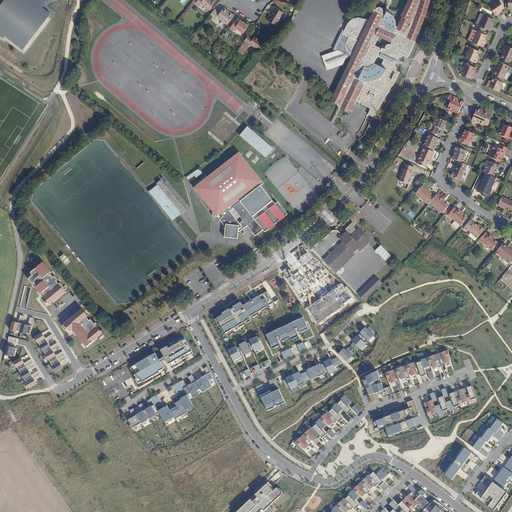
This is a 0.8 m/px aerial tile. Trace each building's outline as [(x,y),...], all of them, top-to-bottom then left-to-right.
[(3,0),(0,5),(0,35),(3,38),(5,36),(23,50),(51,14),(42,7),(47,1),(45,0),(3,0)] [(216,2),(213,0),(198,0),(196,3),(199,5),(201,3),(209,10),(216,2)] [(386,0),(389,1),(389,0),(408,0),(401,15),(403,16),(397,28),(395,23),(393,16),(391,13),(387,11),(385,14),(383,13),(383,11),(383,9),(383,8),(381,7),(380,7),(378,7),(376,8),(376,9),(375,9),(368,21),(368,20),(365,18),(363,18),(361,17),(358,17),(356,17),(353,18),(352,19),(350,20),(348,23),(343,34),(349,37),(349,38),(353,41),(354,39),(359,41),(352,56),(348,65),(331,99),(332,100),(340,104),(339,106),(341,107),(341,108),(349,112),(350,112),(355,100),(362,103),(362,104),(371,108),(368,114),(373,117),(377,109),(378,109),(380,105),(381,105),(384,98),(385,99),(387,94),(388,94),(392,86),(393,86),(399,73),(400,72),(396,70),(397,69),(396,67),(394,65),(399,57),(400,57),(402,57),(403,55),(407,57),(409,56),(411,51),(420,32),(423,22),(430,0),(386,0)] [(389,0),(389,1),(383,13),(385,14),(387,11),(392,0),(389,0)] [(489,6),(495,14),(496,15),(499,13),(498,12),(501,10),(504,8),(498,0),(495,0),(488,5),(489,6)] [(220,12),(215,9),(208,17),(214,21),(217,17),(227,24),(234,15),(224,8),(220,12)] [(284,13),(275,8),(267,20),(276,25),(284,13)] [(493,19),(493,18),(484,15),(479,26),(489,30),(490,31),(492,27),(491,27),(494,19),(493,19)] [(234,21),(230,28),(234,30),(235,28),(243,33),(249,25),(240,20),(238,23),(234,21)] [(485,40),(487,36),(477,32),(472,42),(482,46),(483,47),(485,43),(484,43),(485,40)] [(249,34),(244,41),(250,44),(251,43),(261,50),(266,41),(263,39),(259,37),(255,35),(254,37),(249,34)] [(339,50),(352,56),(359,41),(354,39),(353,41),(349,38),(349,37),(343,34),(336,49),(339,50)] [(238,50),(243,54),(249,45),(243,41),(238,50)] [(501,59),(510,63),(511,58),(511,48),(509,46),(507,46),(503,53),(500,58),(501,59)] [(478,56),(480,52),(470,47),(465,58),(476,63),(478,59),(476,59),(478,56)] [(327,71),(348,65),(352,56),(339,50),(322,57),(327,71)] [(494,75),(503,79),(509,66),(499,62),(496,69),(493,75),(494,75)] [(461,74),(472,79),(473,76),(472,75),(473,72),(476,68),(474,67),(466,63),(461,74)] [(488,86),(499,91),(503,82),(493,78),(491,81),(490,81),(488,86)] [(459,113),(463,103),(459,101),(456,100),(457,98),(454,96),(450,95),(447,102),(450,103),(447,109),(459,113)] [(489,121),(492,114),(485,110),(484,112),(481,111),(477,109),(472,120),(483,125),(486,119),(489,121)] [(445,126),(446,121),(437,117),(433,125),(435,126),(433,133),(441,136),(444,130),(443,129),(445,126)] [(511,133),(511,128),(503,124),(498,136),(503,138),(502,141),(510,144),(511,138),(511,135),(511,133)] [(255,133),(248,127),(240,136),(266,158),(274,149),(259,136),(258,137),(254,134),(255,133)] [(460,137),(459,141),(468,145),(470,142),(471,143),(475,134),(465,130),(463,134),(461,138),(460,137)] [(424,146),(433,150),(435,146),(437,142),(438,143),(440,139),(431,135),(429,139),(427,138),(424,146)] [(489,157),(500,162),(501,158),(503,155),(504,156),(507,151),(507,150),(508,148),(500,145),(499,148),(494,146),(489,157)] [(454,155),(452,159),(459,161),(462,163),(465,155),(464,154),(466,151),(456,147),(455,150),(456,151),(454,155)] [(431,157),(432,158),(434,152),(423,148),(418,160),(419,160),(417,164),(426,168),(427,164),(428,165),(431,157)] [(217,216),(220,214),(222,217),(220,220),(226,227),(224,237),(228,238),(228,232),(238,233),(238,234),(243,234),(244,233),(244,232),(243,230),(241,230),(247,226),(255,236),(263,230),(265,232),(288,214),(278,202),(275,204),(261,186),(263,184),(239,153),(195,188),(212,211),(212,216),(217,216)] [(462,163),(459,161),(456,170),(454,173),(453,172),(451,176),(460,181),(467,165),(462,163)] [(487,165),(484,172),(486,173),(494,177),(495,173),(497,169),(498,170),(500,166),(491,162),(489,166),(487,165)] [(413,167),(405,164),(403,169),(399,181),(409,185),(411,180),(410,179),(411,176),(413,167)] [(200,169),(186,177),(188,180),(195,175),(196,177),(203,173),(200,169)] [(491,189),(496,178),(495,177),(494,177),(486,173),(482,182),(481,185),(479,184),(477,190),(478,191),(477,192),(481,194),(481,192),(483,193),(482,196),(487,198),(488,196),(489,196),(492,189),(491,189)] [(186,210),(161,180),(157,183),(160,187),(158,189),(157,187),(151,192),(173,218),(178,213),(176,210),(177,208),(182,214),(186,210)] [(430,203),(435,197),(422,186),(416,193),(428,204),(430,203)] [(449,204),(437,194),(435,197),(430,203),(442,213),(449,204)] [(511,201),(502,197),(498,205),(503,208),(510,211),(509,212),(511,213),(511,201)] [(454,208),(448,215),(455,221),(460,225),(467,218),(458,210),(457,210),(454,208)] [(483,231),(477,226),(471,220),(464,228),(467,231),(468,230),(470,233),(477,238),(477,239),(483,231)] [(320,242),(312,248),(334,272),(337,272),(342,267),(342,264),(361,246),(363,248),(368,243),(365,240),(367,238),(364,234),(360,231),(358,233),(353,228),(355,225),(352,223),(345,230),(347,232),(342,236),(339,232),(338,231),(333,230),(320,242)] [(489,235),(486,232),(479,240),(491,250),(495,247),(498,243),(495,240),(492,238),(493,237),(490,234),(489,235)] [(381,244),(375,250),(385,261),(391,255),(381,244)] [(511,251),(503,244),(496,253),(510,264),(511,261),(511,253),(511,251)] [(50,305),(66,292),(63,288),(64,287),(61,283),(60,284),(57,281),(59,280),(56,276),(54,277),(51,273),(52,272),(44,262),(31,272),(34,275),(29,279),(33,284),(35,283),(38,286),(36,287),(39,291),(41,294),(43,296),(50,305)] [(365,301),(369,297),(370,297),(383,284),(375,277),(358,294),(365,301)] [(216,318),(225,333),(232,329),(238,326),(243,323),(250,319),(249,317),(258,312),(267,307),(274,302),(267,291),(242,305),(241,303),(236,306),(230,310),(222,314),(216,318)] [(83,309),(64,324),(70,332),(75,329),(76,331),(89,346),(103,334),(91,319),(90,321),(87,317),(88,316),(83,309)] [(13,321),(11,330),(17,331),(17,330),(20,331),(20,332),(26,334),(27,333),(31,334),(34,318),(30,317),(29,325),(22,323),(24,316),(20,315),(19,322),(13,321)] [(302,317),(265,335),(268,340),(268,341),(269,342),(272,349),(280,345),(278,341),(281,340),(282,341),(289,338),(290,340),(298,336),(296,332),(299,331),(300,333),(301,332),(308,329),(306,324),(305,322),(302,317)] [(369,327),(367,329),(372,335),(375,332),(369,327)] [(362,330),(360,333),(368,341),(373,336),(372,335),(367,329),(365,328),(362,330)] [(43,333),(35,338),(38,343),(39,342),(41,346),(40,346),(43,351),(44,351),(46,354),(45,355),(48,360),(49,360),(53,366),(52,367),(55,372),(63,367),(60,362),(67,358),(63,351),(56,355),(53,350),(59,346),(57,343),(51,347),(48,341),(54,337),(52,334),(46,338),(43,333)] [(250,342),(254,351),(262,347),(258,338),(257,336),(249,340),(250,342)] [(355,337),(352,341),(353,343),(359,348),(360,349),(365,344),(357,336),(355,337)] [(133,375),(138,383),(142,381),(142,382),(159,373),(159,371),(164,369),(159,360),(161,359),(164,357),(169,367),(170,366),(188,356),(192,354),(191,351),(192,351),(185,339),(184,339),(183,337),(179,339),(160,350),(163,356),(158,359),(155,353),(152,355),(141,361),(131,367),(135,374),(133,375)] [(240,347),(244,355),(250,352),(248,347),(247,344),(246,342),(239,345),(240,347)] [(297,345),(300,353),(307,350),(303,343),(303,342),(297,345)] [(351,345),(356,351),(359,348),(353,343),(351,344),(351,345)] [(7,346),(5,354),(11,356),(11,355),(15,356),(17,348),(7,346)] [(85,353),(88,360),(104,353),(101,346),(85,353)] [(235,346),(228,351),(233,361),(241,357),(237,349),(235,346)] [(282,353),(285,360),(294,356),(291,348),(282,353)] [(348,348),(345,350),(351,356),(354,353),(348,348)] [(338,354),(347,362),(347,361),(352,357),(351,356),(345,350),(344,349),(341,352),(338,354)] [(424,368),(430,366),(431,367),(432,366),(433,368),(438,367),(438,368),(442,366),(446,365),(445,364),(450,362),(449,360),(451,360),(448,350),(438,354),(427,358),(420,360),(420,362),(416,363),(416,362),(405,366),(395,369),(385,373),(387,377),(388,382),(390,381),(391,384),(396,382),(396,383),(400,381),(399,379),(401,378),(402,380),(406,378),(406,379),(410,378),(409,375),(411,374),(412,376),(416,374),(417,375),(420,374),(421,377),(426,375),(424,368)] [(26,383),(29,388),(37,383),(34,378),(40,374),(38,371),(32,375),(29,369),(35,365),(31,359),(25,363),(21,358),(13,362),(17,368),(17,367),(21,374),(23,377),(24,379),(25,379),(27,382),(26,383)] [(336,358),(331,360),(334,366),(342,363),(337,358),(336,358)] [(324,362),(323,362),(324,363),(328,371),(329,374),(336,370),(334,366),(331,360),(330,359),(326,361),(324,362)] [(316,365),(313,367),(318,377),(325,374),(324,373),(321,365),(320,364),(316,365)] [(125,367),(114,373),(117,379),(128,372),(125,367)] [(311,379),(311,380),(318,377),(313,367),(311,368),(306,370),(307,371),(311,379)] [(367,379),(365,380),(363,381),(365,385),(369,394),(371,402),(379,399),(376,393),(381,391),(384,397),(392,395),(389,387),(383,388),(380,379),(377,371),(366,376),(367,379)] [(292,375),(298,387),(304,383),(304,382),(300,375),(299,372),(295,373),(292,375)] [(201,378),(207,389),(212,387),(208,381),(213,379),(210,373),(207,374),(201,378)] [(289,387),(291,390),(298,387),(292,375),(290,376),(286,378),(285,378),(286,379),(289,387)] [(192,383),(196,390),(200,388),(202,392),(207,389),(201,378),(195,381),(192,383)] [(275,378),(269,381),(272,388),(278,385),(277,383),(275,378)] [(183,388),(180,382),(173,386),(179,395),(185,391),(183,388)] [(187,386),(183,388),(185,391),(187,395),(191,393),(193,397),(199,394),(196,390),(192,383),(187,386)] [(263,384),(257,387),(260,393),(266,390),(263,384)] [(122,391),(118,385),(107,391),(111,397),(113,396),(119,392),(122,391)] [(179,395),(173,386),(167,389),(173,399),(179,395)] [(462,402),(476,397),(472,386),(449,393),(452,400),(446,402),(443,396),(438,397),(440,404),(434,406),(432,400),(424,403),(428,416),(437,412),(437,415),(445,412),(444,411),(448,409),(448,408),(451,407),(452,408),(459,405),(459,404),(463,403),(462,402)] [(260,393),(257,387),(249,390),(252,397),(260,393)] [(261,398),(267,411),(274,408),(274,407),(277,405),(277,406),(285,403),(278,389),(272,392),(268,394),(261,398)] [(161,393),(157,395),(163,405),(167,403),(161,393)] [(157,395),(151,399),(154,405),(157,409),(163,405),(157,395)] [(175,419),(187,412),(186,409),(193,405),(190,399),(187,395),(180,399),(180,400),(175,403),(178,408),(171,412),(170,411),(175,408),(174,406),(169,408),(167,406),(158,411),(159,413),(162,417),(164,422),(173,417),(175,419)] [(348,404),(351,401),(345,395),(340,399),(339,400),(340,401),(337,404),(336,403),(331,408),(332,409),(329,412),(328,411),(324,415),(320,418),(317,422),(314,424),(315,425),(312,428),(311,427),(307,431),(304,434),(296,442),(302,449),(304,448),(305,449),(309,446),(310,447),(313,444),(310,442),(312,440),(313,442),(317,438),(318,439),(320,436),(323,439),(325,436),(326,435),(322,430),(326,425),(327,426),(328,424),(330,426),(333,422),(334,423),(337,421),(339,423),(343,419),(338,414),(343,410),(348,415),(350,412),(352,411),(347,406),(348,404)] [(418,414),(413,400),(407,402),(409,408),(399,412),(397,406),(389,409),(391,415),(383,418),(384,418),(376,421),(378,427),(407,417),(412,415),(412,416),(418,414)] [(145,410),(150,418),(159,413),(158,411),(157,409),(154,405),(151,406),(145,410)] [(353,410),(358,414),(361,411),(355,405),(352,408),(353,410)] [(137,415),(141,423),(150,418),(145,410),(142,411),(137,415)] [(344,418),(349,423),(352,419),(348,415),(346,413),(343,416),(344,418)] [(128,425),(130,429),(141,423),(137,415),(133,416),(127,420),(130,424),(128,425)] [(422,423),(419,416),(408,420),(386,428),(389,436),(415,426),(422,423)] [(407,417),(378,427),(379,429),(385,427),(386,428),(408,420),(407,417)] [(496,418),(488,428),(502,438),(504,435),(498,430),(503,423),(496,418)] [(487,427),(480,437),(486,442),(487,442),(492,436),(499,441),(502,438),(488,428),(487,427)] [(336,435),(330,429),(326,432),(328,434),(332,438),(336,435)] [(480,437),(479,436),(471,446),(485,457),(488,454),(481,449),(486,442),(480,437)] [(465,448),(456,460),(450,456),(448,459),(454,463),(445,475),(452,480),(460,470),(464,464),(468,459),(476,465),(480,459),(465,448)] [(472,470),(464,464),(460,470),(468,476),(472,470)] [(511,476),(511,468),(506,464),(499,473),(510,481),(511,478),(511,477),(511,476)] [(378,484),(384,491),(388,487),(381,480),(382,478),(383,479),(387,475),(381,469),(376,475),(374,472),(370,476),(378,484)] [(510,481),(499,473),(493,482),(502,489),(507,483),(508,484),(510,481)] [(369,475),(361,482),(368,489),(369,488),(371,490),(374,486),(375,487),(378,484),(370,476),(369,475)] [(503,498),(507,493),(502,489),(493,482),(484,476),(480,482),(489,488),(494,492),(490,497),(485,493),(481,499),(487,503),(489,500),(492,501),(489,505),(488,507),(494,511),(499,504),(498,503),(502,497),(503,498)] [(238,511),(236,511),(262,511),(270,505),(279,497),(282,494),(278,489),(276,488),(275,489),(272,487),(270,484),(268,482),(255,494),(257,495),(258,497),(256,499),(254,497),(253,496),(238,511)] [(361,482),(353,490),(359,496),(360,497),(361,496),(363,497),(366,494),(367,494),(370,492),(368,489),(361,482)] [(410,484),(408,486),(412,491),(409,495),(418,504),(424,510),(425,509),(435,500),(433,498),(428,503),(423,496),(426,493),(421,490),(418,493),(419,493),(420,495),(418,497),(416,495),(417,494),(415,492),(417,491),(416,490),(416,489),(410,484)] [(494,492),(489,488),(485,493),(490,497),(494,492)] [(353,507),(355,509),(359,506),(354,501),(359,496),(353,490),(347,496),(348,497),(345,499),(353,507)] [(407,496),(402,501),(411,510),(418,504),(409,495),(407,496)] [(344,498),(336,506),(342,511),(343,511),(345,511),(346,511),(350,509),(350,510),(353,507),(345,499),(344,498)] [(363,500),(359,503),(360,505),(365,510),(369,506),(363,500)] [(435,500),(425,509),(428,511),(445,511),(444,511),(436,505),(437,504),(437,503),(442,507),(443,506),(435,500)] [(392,501),(389,504),(395,511),(398,507),(397,506),(392,501)] [(411,510),(402,501),(399,503),(398,505),(403,510),(400,511),(411,511),(412,511),(411,510)]
